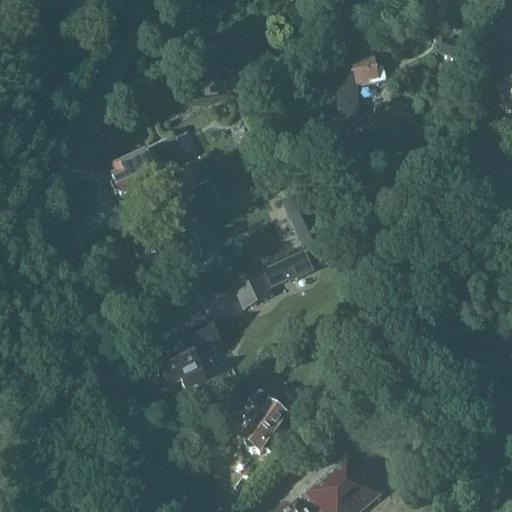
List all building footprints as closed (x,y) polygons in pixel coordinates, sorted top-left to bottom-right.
[(457,10),(452,31),(465,34),(470,13),(464,12),(457,10)] [(444,41),(439,57),(464,65),(469,49),(444,41)] [(353,76),(334,82),(334,85),(335,88),(335,91),(336,94),(336,97),(336,100),(336,103),(336,107),(337,110),(336,113),(336,116),(336,119),(355,120),(355,113),(356,105),(356,98),(355,90),(385,84),(382,72),(375,73),(372,58),(350,62),(353,76)] [(511,126),(511,81),(495,93),(505,106),(500,109),(511,126)] [(282,112),(288,123),(300,116),(295,105),(282,112)] [(116,179),(111,181),(121,201),(143,191),(147,200),(162,193),(164,192),(162,190),(159,183),(154,172),(173,163),(182,159),(192,155),(184,138),(174,143),(146,155),(146,156),(138,160),(121,168),(115,170),(113,171),(116,179)] [(111,161),(115,170),(121,168),(138,160),(134,151),(111,161)] [(466,165),(486,197),(496,191),(476,159),(466,165)] [(195,164),(187,169),(186,167),(178,171),(180,176),(179,176),(181,181),(162,190),(164,192),(162,193),(167,205),(172,203),(207,186),(195,164)] [(210,186),(223,212),(254,197),(242,171),(210,186)] [(462,185),(451,200),(465,211),(476,196),(462,185)] [(511,244),(511,197),(505,186),(496,191),(486,197),(484,199),(484,200),(511,244)] [(289,205),(286,206),(307,250),(321,243),(315,232),(317,231),(301,199),(289,205)] [(162,225),(165,238),(188,232),(185,219),(162,225)] [(190,239),(189,235),(166,241),(166,243),(134,251),(140,278),(172,270),(173,272),(196,267),(195,262),(202,260),(197,238),(190,239)] [(305,254),(260,274),(268,292),(288,283),(289,285),(314,274),(305,254)] [(272,299),(260,274),(232,286),(234,290),(235,293),(241,306),(244,312),(272,299)] [(185,348),(156,364),(169,390),(181,384),(189,400),(209,390),(203,378),(201,373),(202,373),(195,360),(205,355),(221,346),(210,325),(181,341),(185,348)] [(214,373),(205,355),(195,360),(202,373),(201,373),(203,378),(214,373)] [(250,417),(237,434),(244,440),(241,444),(261,459),(266,453),(273,459),(297,428),(287,420),(290,417),(291,415),(274,402),(273,404),(258,392),(244,410),(251,415),(250,417)] [(298,456),(285,470),(292,476),(298,481),(310,468),(298,456)] [(346,459),(306,494),(308,496),(301,502),(309,511),(365,511),(382,498),(359,471),(358,472),(346,459)] [(308,496),(306,494),(299,500),(309,511),(304,511),(297,503),(290,509),(288,506),(280,511),(309,511),(301,502),(308,496)]
